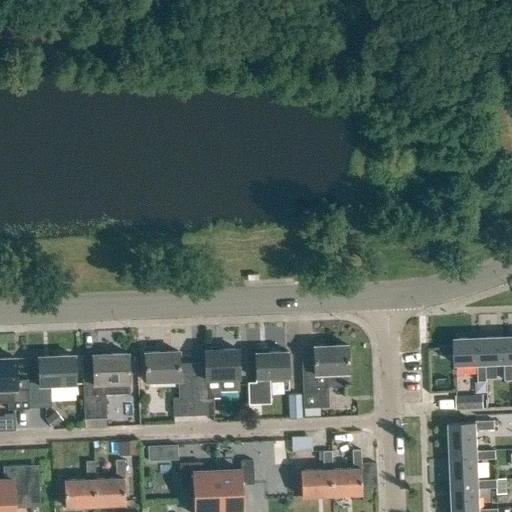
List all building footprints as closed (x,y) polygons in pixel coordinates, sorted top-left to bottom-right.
[(511,337),(485,339),(486,364),(504,363),(505,382),(511,381),(511,337)] [(485,339),(454,340),(455,366),(477,365),(478,383),(487,383),(486,364),(485,339)] [(311,366),(300,367),(302,408),(326,407),(325,374),(346,373),(345,345),(310,347),(311,366)] [(452,346),(439,347),(440,357),(452,356),(452,346)] [(255,383),(246,383),(247,406),(269,404),(268,379),(287,379),(286,352),(267,353),(267,349),(253,349),(255,383)] [(203,365),(190,365),(193,416),(214,416),(213,398),(207,398),(206,381),(238,380),(237,350),(202,351),(203,365)] [(178,382),(178,398),(172,398),(173,417),(193,416),(190,365),(177,365),(177,352),(143,353),(144,383),(178,382)] [(92,383),(82,384),(84,420),(105,419),(104,385),(128,384),(127,355),(90,356),(92,383)] [(37,381),(27,381),(28,410),(49,409),(48,387),(73,386),(72,357),(36,359),(37,381)] [(13,359),(0,360),(0,402),(6,402),(6,411),(28,410),(27,381),(14,382),(13,359)] [(456,409),(484,408),(483,396),(456,397),(456,409)] [(288,398),(288,418),(301,417),(301,397),(288,398)] [(55,411),(45,420),(52,428),(62,419),(55,411)] [(476,422),(476,424),(450,425),(451,452),(477,451),(476,431),(495,430),(494,422),(476,422)] [(352,469),(331,469),(332,496),(360,495),(360,489),(375,488),(374,464),(360,464),(359,450),(352,451),(352,469)] [(478,481),(477,460),(496,460),(496,450),(477,451),(451,452),(452,482),(478,481)] [(332,496),(331,469),(330,452),(322,452),(323,470),(299,471),(300,497),(332,496)] [(240,470),(216,471),(217,511),(242,511),(241,484),(253,484),(252,460),(240,460),(240,470)] [(95,480),(96,506),(124,505),(123,479),(124,479),(123,461),(114,461),(115,479),(95,480)] [(96,506),(95,480),(94,462),(85,462),(86,480),(63,481),(64,508),(96,506)] [(217,511),(216,471),(202,472),(202,462),(179,463),(180,487),(192,487),(193,511),(217,511)] [(24,471),(2,472),(3,482),(0,481),(0,511),(14,511),(13,496),(25,495),(24,471)] [(497,480),(478,481),(452,482),(453,511),(479,510),(478,489),(497,488),(497,480)]
